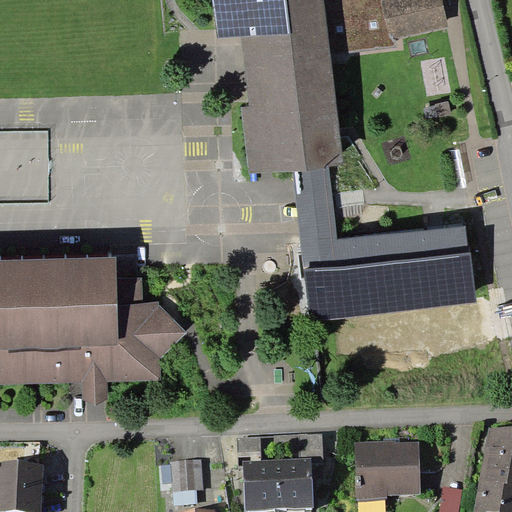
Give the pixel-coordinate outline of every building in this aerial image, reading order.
[(213,0),(218,37),(241,36),(250,105),(242,107),(249,172),(292,170),(310,321),(478,302),(465,226),(338,239),(328,166),(344,164),(332,55),(396,46),(393,39),(448,27),(441,0),(213,0)] [(0,383),(81,382),(84,402),(108,401),(107,382),(163,379),(161,358),(187,332),(161,305),(160,301),(143,302),(142,278),(139,278),(138,256),(0,259),(0,383)] [(511,511),(511,429),(490,425),(474,511),(482,511),(511,511)] [(322,433),(300,434),(301,458),(311,458),(311,463),(323,463),(322,433)] [(274,436),(237,438),(238,466),(243,466),(245,511),(248,511),(275,509),(314,507),(311,463),(311,458),(301,458),(300,434),(274,435),(274,436)] [(384,441),(354,442),(356,501),(387,500),(387,495),(421,494),(419,441),(400,442),(396,442),(396,440),(384,441)] [(201,459),(171,461),(171,464),(173,482),(173,491),(204,489),(201,459)] [(0,462),(0,487),(42,490),(43,464),(0,462)] [(163,483),(173,482),(171,464),(161,465),(163,483)] [(458,511),(462,489),(443,486),(439,511),(458,511)] [(0,511),(41,511),(42,490),(0,487),(0,511)]
